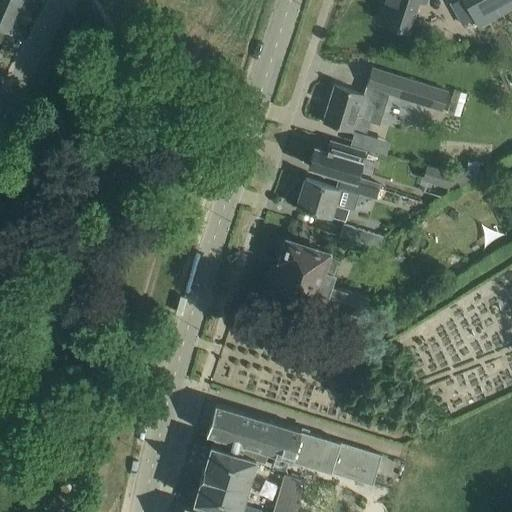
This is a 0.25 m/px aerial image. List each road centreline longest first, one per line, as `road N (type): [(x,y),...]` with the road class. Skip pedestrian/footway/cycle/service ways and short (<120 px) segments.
road 1 (tertiary): [(141,511),(182,342),(291,0)]
road 2 (unclassified): [(0,113),(57,0)]
